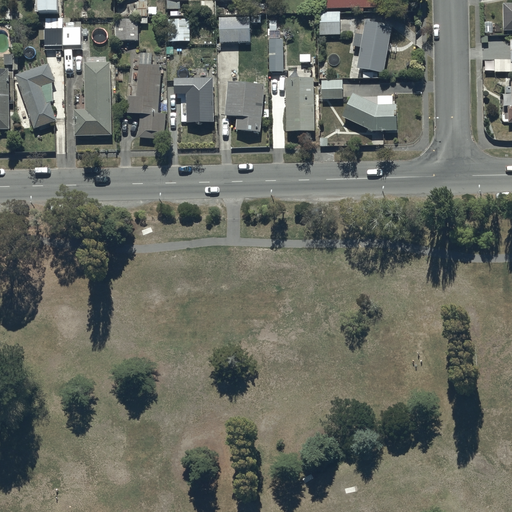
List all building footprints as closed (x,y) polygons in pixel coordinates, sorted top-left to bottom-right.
[(35,0),(36,17),(58,17),(58,0),(35,0)] [(90,18),(89,0),(81,0),(82,18),(90,18)] [(165,0),(165,2),(167,2),(167,11),(180,11),(180,3),(189,3),(188,0),(165,0)] [(326,0),(327,5),(327,11),(358,10),(358,14),(364,14),(364,11),(386,11),(385,0),(326,0)] [(147,9),(147,4),(137,4),(137,15),(138,15),(138,19),(148,19),(148,17),(157,17),(157,9),(152,9),(147,9)] [(511,6),(503,6),(503,33),(511,33),(511,6)] [(340,14),(320,14),(319,37),(340,37),(340,14)] [(261,17),(220,18),(220,45),(250,44),(250,25),(261,25),(261,17)] [(64,22),(64,52),(82,52),(82,30),(81,30),(81,24),(71,24),(71,20),(64,20),(64,22)] [(114,43),(139,43),(139,21),(115,21),(114,43)] [(190,21),(168,21),(168,44),(190,44),(190,21)] [(64,52),(64,22),(56,22),(56,30),(45,30),(45,33),(39,33),(39,42),(45,42),(45,52),(64,52)] [(358,69),(384,74),(392,26),(366,22),(358,69)] [(284,41),(269,41),(269,74),(284,74),(284,41)] [(511,41),(511,42),(511,60),(495,61),(495,75),(511,74),(511,41)] [(129,99),(128,117),(140,117),(140,141),(166,140),(166,116),(160,116),(161,69),(151,68),(151,55),(141,54),(137,100),(129,99)] [(85,65),(85,68),(85,95),(85,113),(74,113),(74,137),(112,137),(112,65),(85,65)] [(53,104),(53,85),(56,84),(48,66),(16,79),(37,131),(57,123),(50,106),(53,104)] [(0,131),(11,131),(9,71),(0,70),(0,131)] [(322,83),(322,101),(343,101),(343,81),(334,82),(334,80),(328,80),(328,83),(322,83)] [(215,125),(214,81),(174,81),(175,97),(186,97),(187,126),(215,125)] [(314,81),(286,81),(286,134),(314,134),(314,81)] [(265,88),(229,84),(225,119),(237,120),(236,133),(260,135),(265,88)] [(343,117),(372,134),(373,146),(384,146),(383,134),(397,133),(397,107),(393,107),(393,98),(377,99),(378,107),(377,107),(353,96),(342,117),(343,117)]
